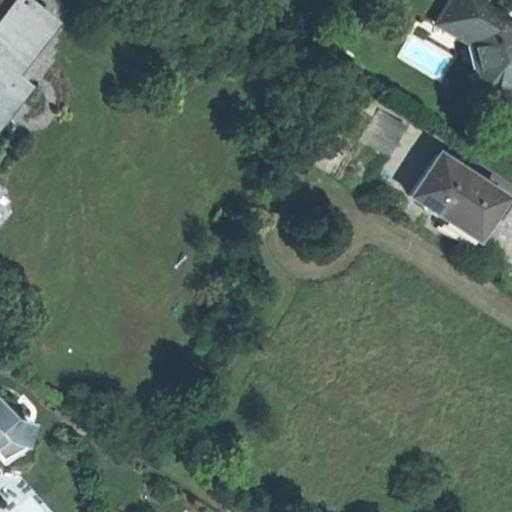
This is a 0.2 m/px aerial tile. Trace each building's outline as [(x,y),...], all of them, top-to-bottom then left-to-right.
[(27,0),(0,0),(0,110),(3,113),(10,104),(10,105),(27,84),(12,72),(53,19),(27,0)] [(449,0),(440,16),(465,32),(480,90),(511,81),(511,34),(509,33),(505,16),(493,6),(487,0),(449,0)] [(0,126),(31,87),(27,84),(10,105),(10,104),(3,113),(0,110),(0,126)] [(404,127),(377,110),(357,142),(384,159),(404,127)] [(500,197),(437,154),(409,196),(443,219),(445,217),(474,236),(487,217),(500,197)] [(22,447),(29,423),(11,418),(0,404),(0,442),(2,441),(22,447)]
